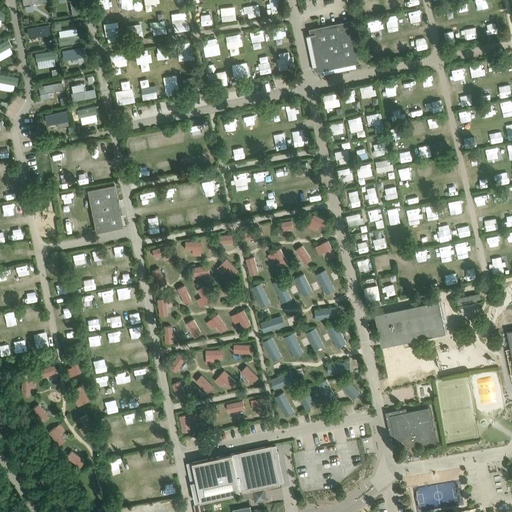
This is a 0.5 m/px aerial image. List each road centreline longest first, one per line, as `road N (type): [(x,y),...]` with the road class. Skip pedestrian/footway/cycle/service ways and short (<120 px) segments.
road 1 (track): [(187,0),(276,435)]
road 2 (track): [(125,186),(323,145)]
road 3 (track): [(137,242),(333,201)]
